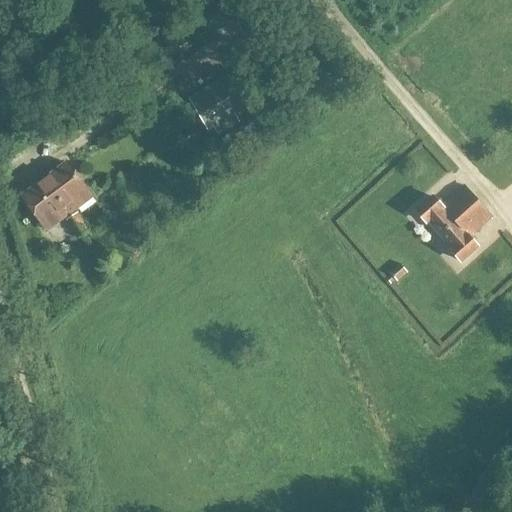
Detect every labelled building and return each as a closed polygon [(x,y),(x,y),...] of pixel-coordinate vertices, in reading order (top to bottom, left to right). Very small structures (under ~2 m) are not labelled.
[(227,76),(185,99),(207,133),(213,129),(217,135),(239,122),(235,116),(247,109),(227,76)] [(252,122),(221,141),(233,159),(264,139),(252,122)] [(213,138),(193,150),(203,165),(200,166),(206,175),(218,169),(212,160),(222,153),(213,138)] [(66,164),(43,181),(69,215),(92,199),(66,164)] [(69,215),(43,181),(22,197),(48,231),(69,215)] [(432,198),(415,212),(426,224),(428,222),(452,249),(449,251),(459,263),(476,248),(470,241),(474,237),(471,235),(490,218),(462,187),(444,203),(440,199),(436,202),(432,198)] [(72,217),(84,236),(85,235),(90,233),(78,213),(72,217)] [(72,217),(66,221),(77,240),(84,236),(72,217)] [(388,273),(390,276),(394,281),(396,283),(407,274),(398,264),(388,273)] [(394,281),(390,276),(385,279),(389,285),(394,281)]
